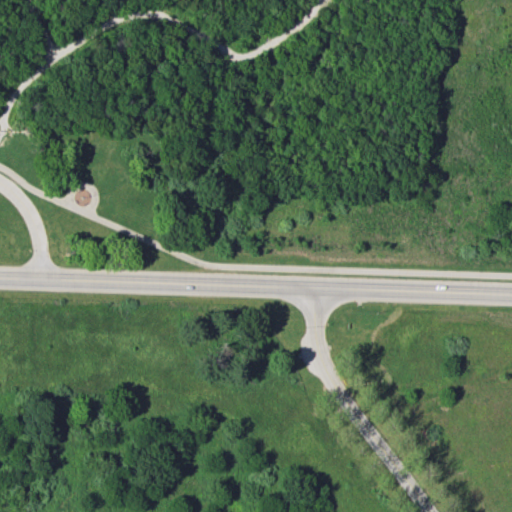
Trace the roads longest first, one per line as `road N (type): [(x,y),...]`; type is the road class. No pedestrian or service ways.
road 1 (secondary): [(0,281),(511,295)]
road 2 (residential): [(429,511),(344,408),(322,364),(304,290)]
